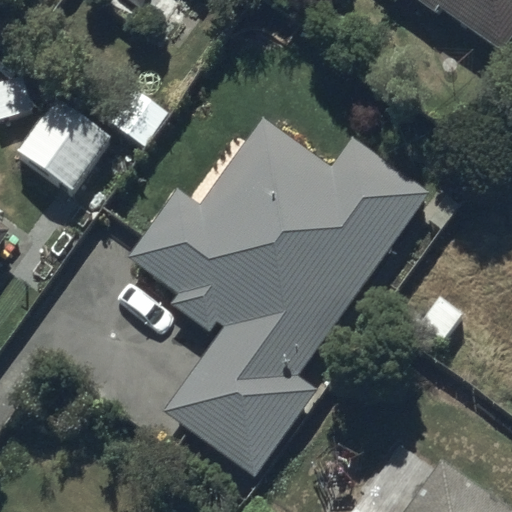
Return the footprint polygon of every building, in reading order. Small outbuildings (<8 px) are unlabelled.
[(511,0),(395,0),(439,31),(443,26),(502,69),(511,55),(511,0)] [(72,208),(112,154),(58,114),(18,168),(72,208)] [(225,340),(164,425),(255,491),(318,403),(300,390),(432,208),(356,153),(335,182),(266,132),(202,220),(179,203),(130,271),(180,307),(171,318),(211,348),(219,336),(225,340)] [(0,265),(13,248),(0,239),(0,265)] [(492,511),(442,477),(417,511),(492,511)]
